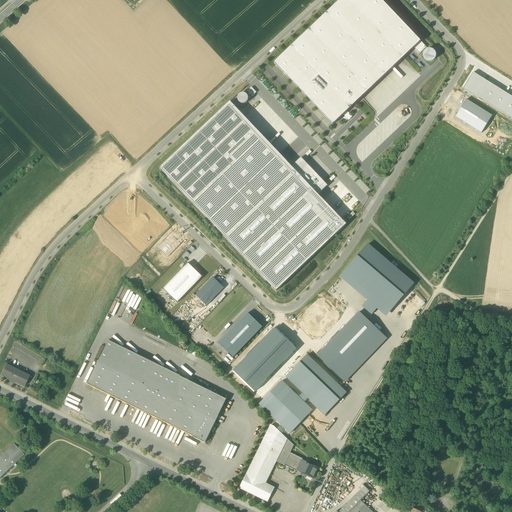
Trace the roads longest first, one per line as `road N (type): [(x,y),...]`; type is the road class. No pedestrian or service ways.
road 1 (residential): [(367,219),(331,272),(281,311),(132,174)]
road 2 (residential): [(367,219),(460,67),(456,47),(412,0)]
road 3 (residential): [(320,0),(132,174)]
road 4 (residential): [(132,174),(46,255),(0,342)]
road 5 (residential): [(154,466),(0,389)]
road 6 (track): [(511,170),(437,290)]
road 7 (track): [(437,290),(364,406)]
road 8 (residential): [(364,406),(305,511)]
